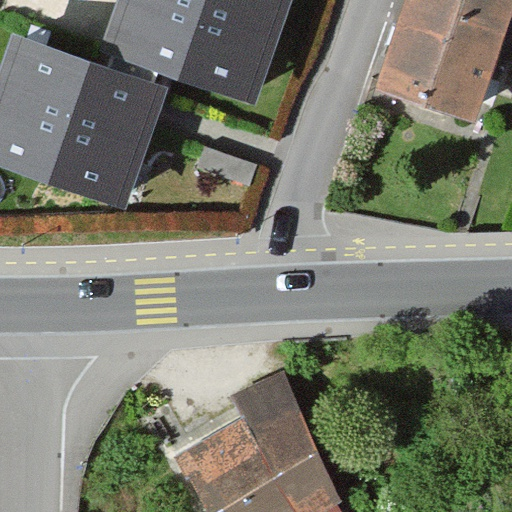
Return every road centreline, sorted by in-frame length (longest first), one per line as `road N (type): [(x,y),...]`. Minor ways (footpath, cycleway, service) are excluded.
road 1 (residential): [(372,0),(272,294)]
road 2 (secondary): [(27,305),(272,294)]
road 3 (secondary): [(272,294),(511,287)]
road 4 (residential): [(27,305),(29,511)]
